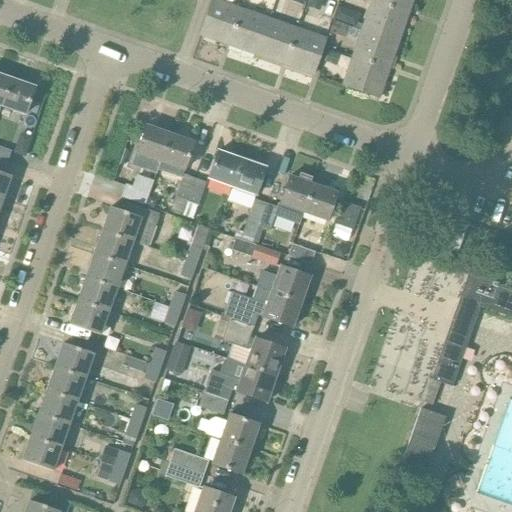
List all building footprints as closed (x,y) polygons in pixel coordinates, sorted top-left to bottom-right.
[(218,37),(230,41),(241,10),(212,0),(200,36),(201,36),(215,41),(218,37)] [(308,0),(306,8),(319,12),(323,0),(308,0)] [(372,0),(372,1),(403,12),(407,0),(412,1),(412,0),(372,0)] [(398,24),(403,12),(372,1),(362,29),(398,41),(403,27),(398,24)] [(337,7),(333,20),(356,28),(360,14),(337,7)] [(241,50),(257,56),(269,20),(241,10),(230,41),(242,45),(241,50)] [(274,56),(286,60),(297,30),(269,20),(257,56),(271,60),(274,56)] [(333,21),(329,35),(342,39),(346,26),(333,21)] [(362,29),(353,57),(383,67),(387,56),(393,57),(398,41),(362,29)] [(325,39),(297,30),(286,60),(298,65),(297,70),(311,75),(312,76),(319,57),(325,39)] [(327,51),(323,62),(336,67),(340,55),(327,51)] [(379,80),(383,67),(353,57),(343,86),(379,98),(379,97),(384,83),(379,80)] [(0,75),(0,106),(1,107),(11,80),(0,75)] [(1,107),(6,109),(25,115),(34,88),(11,80),(1,107)] [(132,165),(151,172),(156,174),(170,135),(146,127),(132,165)] [(170,135),(156,174),(160,163),(184,170),(193,143),(170,135)] [(0,147),(0,160),(7,163),(11,151),(0,147)] [(217,152),(211,171),(208,179),(232,187),(241,160),(217,152)] [(241,160),(232,187),(256,195),(265,169),(241,160)] [(0,173),(0,199),(2,200),(10,177),(0,173)] [(183,175),(170,211),(181,215),(194,179),(183,175)] [(137,177),(132,189),(127,187),(122,198),(145,206),(153,183),(137,177)] [(279,204),(303,213),(313,185),(289,177),(282,196),(279,204)] [(194,179),(181,215),(193,220),(206,183),(194,179)] [(336,194),(313,185),(303,213),(327,221),(336,194)] [(216,232),(235,239),(253,245),(254,240),(253,240),(258,227),(266,204),(255,200),(242,236),(236,235),(238,228),(219,221),(216,232)] [(110,208),(102,231),(132,242),(148,247),(160,214),(126,203),(123,212),(110,208)] [(266,204),(258,227),(270,231),(278,208),(266,204)] [(197,227),(186,260),(197,264),(208,231),(197,227)] [(94,255),(124,265),(132,242),(102,231),(94,255)] [(253,245),(235,239),(231,251),(275,266),(279,254),(253,245)] [(293,245),(288,257),(310,265),(315,253),(293,245)] [(335,245),(331,257),(343,260),(347,248),(335,245)] [(510,263),(511,258),(511,251),(503,248),(500,259),(510,263)] [(94,255),(85,278),(116,289),(124,265),(94,255)] [(197,264),(186,260),(180,276),(192,280),(197,264)] [(257,288),(301,303),(310,278),(280,267),(276,277),(262,272),(257,288)] [(511,289),(468,274),(459,300),(480,307),(481,305),(511,315),(511,289)] [(85,278),(77,302),(108,312),(116,289),(85,278)] [(223,317),(229,319),(253,328),(257,316),(292,328),(301,303),(257,288),(252,300),(232,293),(223,317)] [(175,292),(169,308),(181,312),(186,296),(175,292)] [(69,325),(88,332),(100,336),(108,312),(77,302),(69,325)] [(181,312),(169,308),(164,323),(175,327),(181,312)] [(250,351),(245,366),(275,377),(285,351),(250,338),(253,328),(229,319),(226,328),(218,325),(213,338),(221,341),(250,351)] [(465,348),(445,341),(431,380),(452,388),(452,386),(448,385),(453,369),(458,370),(465,348)] [(174,343),(165,371),(181,376),(190,348),(174,343)] [(62,344),(54,368),(85,378),(93,355),(62,344)] [(155,348),(149,365),(161,369),(166,353),(155,348)] [(161,369),(149,365),(127,357),(123,366),(146,374),(144,380),(155,384),(161,369)] [(211,370),(203,393),(227,401),(231,391),(266,403),(275,377),(245,366),(240,380),(211,370)] [(85,378),(54,368),(46,391),(77,402),(85,378)] [(46,391),(38,414),(68,425),(77,402),(46,391)] [(203,393),(198,407),(222,416),(227,401),(203,393)] [(122,418),(130,420),(141,425),(147,409),(128,402),(122,418)] [(420,409),(420,411),(400,465),(425,474),(445,418),(420,409)] [(38,414),(30,438),(60,449),(68,425),(38,414)] [(228,415),(225,422),(215,418),(210,421),(205,435),(219,440),(250,450),(259,426),(228,415)] [(141,425),(130,420),(125,436),(136,440),(141,425)] [(60,449),(30,438),(22,461),(52,472),(60,449)] [(242,475),(250,450),(219,440),(211,464),(242,475)] [(113,468),(118,451),(105,446),(99,463),(113,468)] [(174,450),(169,463),(203,475),(207,462),(174,450)] [(125,471),(131,455),(119,451),(114,467),(125,471)] [(169,463),(165,477),(199,489),(203,475),(169,463)] [(108,481),(112,469),(102,465),(97,477),(108,481)] [(125,471),(114,467),(108,482),(120,486),(125,471)] [(76,491),(79,481),(60,475),(57,484),(76,491)] [(202,489),(199,498),(194,511),(228,511),(233,499),(202,489)] [(58,511),(28,501),(24,511),(58,511)]
